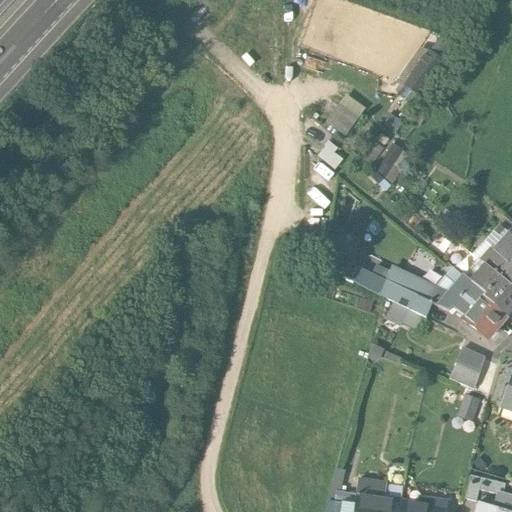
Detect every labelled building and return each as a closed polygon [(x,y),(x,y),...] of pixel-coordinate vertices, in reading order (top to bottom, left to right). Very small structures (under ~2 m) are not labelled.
[(441,36),(430,51),(444,61),(455,46),(441,36)] [(395,81),(403,86),(428,50),(419,47),(395,81)] [(428,50),(403,86),(419,97),(444,61),(430,51),(428,50)] [(358,118),(339,104),(326,123),(345,137),(358,118)] [(388,140),(381,135),(376,140),(383,146),(388,140)] [(329,141),(316,157),(333,171),(342,160),(333,153),(337,148),(329,141)] [(403,151),(392,144),(375,171),(386,177),(403,151)] [(395,180),(390,175),(385,180),(391,185),(395,180)] [(390,186),(379,177),(374,183),(385,192),(390,186)] [(486,265),(511,288),(511,232),(510,231),(495,248),(493,250),(490,247),(478,259),(486,265)] [(473,254),(478,259),(490,247),(493,250),(495,248),(486,239),(473,254)] [(385,281),(392,267),(372,257),(361,258),(356,267),(385,281)] [(511,312),(511,288),(486,265),(471,281),(485,294),(483,297),(507,318),(511,312)] [(434,304),(436,306),(447,292),(392,266),(392,267),(385,281),(434,304)] [(434,304),(385,281),(356,267),(349,281),(383,297),(409,310),(423,317),(427,318),(434,304)] [(455,308),(465,317),(483,297),(485,294),(471,281),(463,274),(447,292),(436,306),(451,313),(455,308)] [(409,310),(383,297),(373,319),(382,323),(389,309),(405,317),(409,310)] [(507,318),(483,297),(465,317),(462,321),(488,345),(510,320),(507,318)] [(416,331),(423,317),(409,310),(405,317),(401,324),(416,331)] [(384,350),(373,345),(367,358),(378,363),(381,357),(384,350)] [(402,359),(384,350),(381,357),(399,365),(402,359)] [(490,363),(461,350),(448,379),(477,392),(490,363)] [(511,371),(499,410),(511,413),(511,371)] [(480,401),(464,395),(456,418),(472,423),(480,401)] [(487,467),(478,458),(473,463),(481,472),(487,467)] [(505,485),(470,477),(465,499),(478,502),(480,491),(502,496),(505,485)] [(353,511),(401,511),(403,502),(384,499),(386,482),(358,478),(356,495),(353,511)] [(384,499),(403,502),(406,481),(387,478),(386,482),(384,499)] [(403,502),(401,511),(446,511),(449,495),(409,490),(407,502),(403,502)] [(353,511),(356,495),(334,492),(328,511),(353,511)] [(508,511),(477,503),(474,511),(508,511)]
